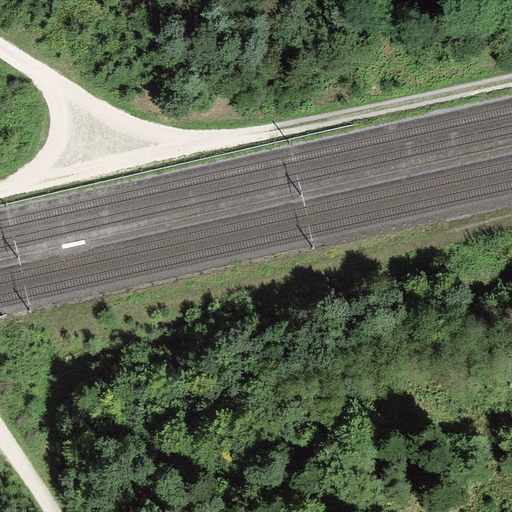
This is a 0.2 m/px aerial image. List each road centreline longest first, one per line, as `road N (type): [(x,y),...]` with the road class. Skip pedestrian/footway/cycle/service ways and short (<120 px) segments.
road 1 (track): [(0,191),(109,156),(511,65)]
road 2 (track): [(255,286),(511,222)]
road 3 (track): [(0,46),(70,97),(109,156)]
